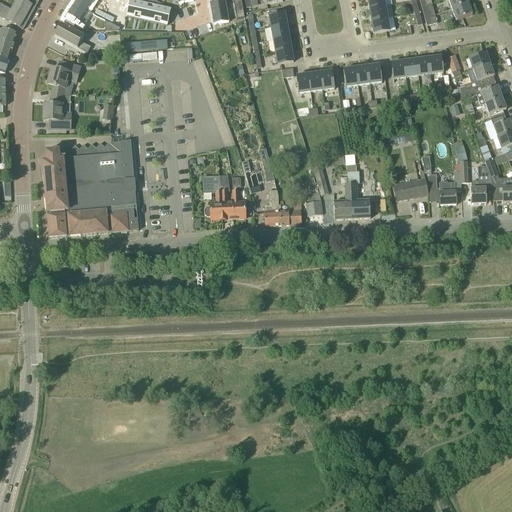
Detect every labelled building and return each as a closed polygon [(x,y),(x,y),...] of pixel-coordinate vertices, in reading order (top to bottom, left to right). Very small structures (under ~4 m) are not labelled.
[(0,17),(14,26),(23,31),(35,8),(39,1),(37,0),(22,0),(21,0),(17,0),(12,10),(0,3),(0,17)] [(76,0),(70,9),(83,18),(87,12),(96,0),(76,0)] [(131,0),(127,17),(146,22),(166,27),(171,10),(168,9),(156,6),(150,5),(131,0)] [(224,0),(210,3),(214,25),(228,23),(225,2),(224,0)] [(239,0),(233,0),(235,11),(242,10),(239,0)] [(244,0),(246,9),(258,7),(256,0),(244,0)] [(367,0),(369,10),(385,7),(383,0),(367,0)] [(448,0),(452,10),(468,4),(466,0),(448,0)] [(435,14),(432,4),(421,7),(424,17),(435,14)] [(452,10),(453,12),(456,21),(472,15),(468,4),(452,10)] [(371,22),(387,19),(385,7),(369,10),(371,22)] [(92,16),(87,12),(83,18),(70,9),(63,20),(73,26),(74,22),(83,28),(92,16)] [(287,26),(284,13),(269,16),(271,29),(287,26)] [(424,17),(427,27),(437,24),(435,14),(424,17)] [(371,22),(373,34),(389,32),(387,19),(371,22)] [(105,22),(104,22),(105,32),(112,32),(119,32),(119,28),(105,22)] [(83,38),(69,30),(61,25),(54,37),(86,55),(90,48),(81,43),(83,38)] [(287,26),(271,29),(273,41),(289,38),(287,26)] [(0,73),(5,75),(9,61),(8,61),(12,51),(17,34),(7,31),(2,29),(0,35),(0,73)] [(289,38),(273,41),(275,53),(291,50),(289,38)] [(129,45),(121,45),(121,54),(149,52),(148,43),(129,45)] [(293,63),(291,50),(275,53),(277,66),(293,63)] [(485,53),(469,59),(472,69),(473,71),(490,65),(485,53)] [(428,59),(430,75),(443,73),(441,57),(428,59)] [(453,77),(460,75),(459,71),(460,71),(455,57),(447,60),(452,74),(453,77)] [(430,75),(428,59),(416,61),(418,77),(430,75)] [(418,77),(416,61),(403,62),(406,78),(418,77)] [(403,62),(391,64),(393,80),(406,78),(403,62)] [(64,98),(64,97),(70,97),(74,84),(75,84),(80,69),(60,63),(58,71),(52,69),(48,85),(52,87),(51,96),(64,98)] [(473,71),(467,73),(471,84),(477,82),(484,80),(494,76),(490,65),(473,71)] [(367,67),(370,85),(382,84),(379,66),(367,67)] [(355,69),(358,87),(370,85),(367,67),(355,69)] [(355,69),(343,71),(346,89),(358,87),(355,69)] [(294,78),(293,70),(281,71),(282,79),(294,78)] [(320,74),(322,92),(334,90),(332,72),(320,74)] [(322,92),(320,74),(308,75),(310,93),(322,92)] [(296,77),(297,87),(298,95),(310,93),(308,75),(296,77)] [(485,104),(502,98),(497,87),(481,93),(485,104)] [(51,96),(49,106),(44,106),(43,122),(49,122),(49,130),(70,131),(71,115),(62,115),(62,106),(64,98),(51,96)] [(491,122),(504,116),(503,111),(506,110),(502,98),(485,104),(489,116),(491,122)] [(112,121),(114,107),(104,106),(102,120),(112,121)] [(497,138),(511,132),(511,127),(510,120),(506,122),(504,116),(491,122),(493,127),(497,138)] [(511,132),(497,138),(501,150),(511,145),(511,132)] [(385,140),(387,146),(388,146),(389,147),(394,146),(395,145),(404,142),(406,143),(410,142),(411,141),(413,140),(411,134),(385,140)] [(79,158),(70,159),(62,152),(62,153),(59,153),(59,152),(55,152),(45,153),(46,160),(42,160),(42,165),(49,240),(128,233),(138,232),(130,142),(108,144),(121,155),(112,155),(104,156),(95,157),(87,158),(79,158)] [(104,148),(112,155),(121,155),(108,144),(104,148)] [(87,150),(95,157),(104,156),(96,149),(91,145),(87,150)] [(96,149),(104,156),(112,155),(104,148),(100,145),(96,149)] [(79,151),(87,158),(95,157),(87,150),(83,146),(79,151)] [(70,151),(79,158),(87,158),(79,151),(74,147),(70,151)] [(70,159),(79,158),(70,151),(66,148),(62,152),(70,159)] [(259,152),(265,172),(271,170),(265,150),(259,152)] [(343,157),(331,161),(333,168),(345,164),(343,157)] [(429,157),(421,159),(423,166),(423,175),(431,174),(430,165),(429,157)] [(484,162),(491,179),(498,177),(491,160),(484,162)] [(329,195),(319,161),(312,163),(321,197),(329,195)] [(459,163),(461,185),(468,184),(466,163),(459,163)] [(348,185),(350,185),(352,220),(370,220),(369,201),(357,202),(356,185),(359,185),(359,174),(356,174),(356,167),(347,167),(347,174),(348,185)] [(428,176),(429,190),(437,190),(436,176),(428,176)] [(233,221),(233,204),(228,204),(227,192),(229,192),(227,177),(220,178),(221,192),(222,221),(233,221)] [(211,194),(211,178),(203,178),(203,194),(211,194)] [(232,180),(232,189),(240,189),(240,179),(232,180)] [(503,204),(511,203),(511,179),(502,180),(502,187),(502,194),(503,204)] [(395,203),(428,197),(424,181),(392,187),(395,203)] [(478,184),(477,182),(472,183),(471,184),(471,205),(486,205),(485,190),(484,190),(484,183),(478,184)] [(440,194),(439,194),(440,207),(456,206),(455,193),(454,185),(448,185),(446,183),(440,184),(439,185),(440,194)] [(334,221),(352,220),(350,185),(348,185),(345,185),(345,202),(333,203),(334,221)] [(211,221),(222,221),(221,192),(216,193),(216,205),(210,205),(210,208),(206,208),(204,210),(204,216),(206,219),(211,219),(211,221)] [(233,221),(245,220),(244,204),(238,204),(238,192),(232,192),(233,204),(233,221)] [(265,228),(283,227),(282,213),(281,213),(280,206),(279,206),(278,197),(277,192),(268,193),(268,206),(264,207),(264,214),(265,228)] [(310,204),(306,205),(307,218),(322,216),(320,203),(318,193),(309,195),(310,204)] [(295,212),(282,213),(283,227),(289,227),(301,226),(300,196),(294,196),(295,212)]
